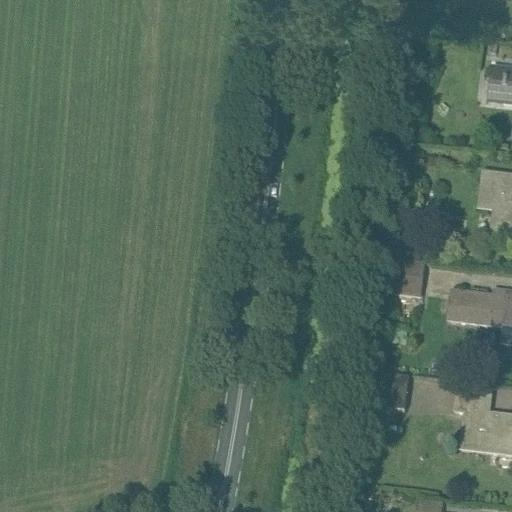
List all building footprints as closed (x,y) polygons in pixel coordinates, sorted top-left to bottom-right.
[(489,71),(487,81),(490,81),(507,83),(504,105),(511,105),(511,73),(491,71),(489,71)] [(511,180),(484,177),(480,211),(492,212),(489,235),(511,239),(511,180)] [(419,299),(423,265),(425,256),(410,254),(411,249),(406,249),(405,263),(396,262),(393,296),(419,299)] [(511,295),(508,295),(494,293),(493,300),(452,294),(448,323),(505,330),(503,347),(511,347),(511,295)] [(390,325),(389,338),(407,340),(408,327),(390,325)] [(405,414),(409,380),(382,377),(377,411),(405,414)] [(490,399),(470,396),(456,394),(454,415),(464,416),(460,452),(511,458),(511,419),(495,418),(494,421),(487,420),(490,399)] [(416,511),(441,511),(443,505),(417,502),(416,511)]
